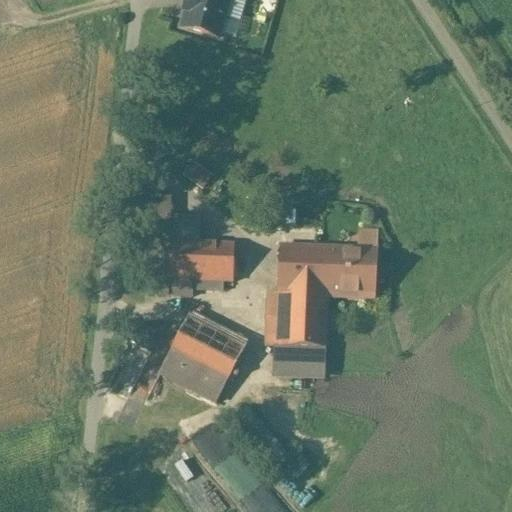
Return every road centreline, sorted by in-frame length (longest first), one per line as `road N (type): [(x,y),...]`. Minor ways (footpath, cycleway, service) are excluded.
road 1 (unclassified): [(138,0),(84,511)]
road 2 (unclassified): [(426,0),(511,124)]
